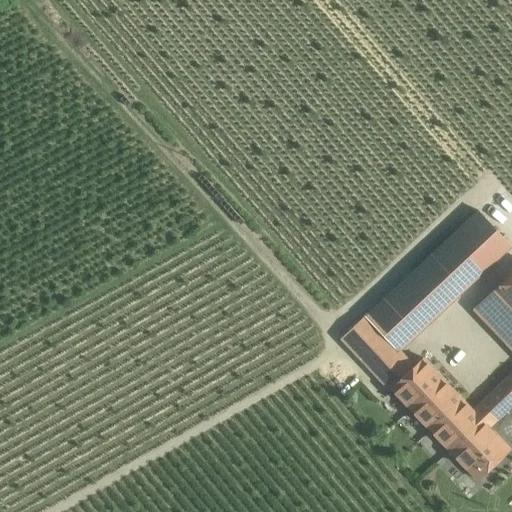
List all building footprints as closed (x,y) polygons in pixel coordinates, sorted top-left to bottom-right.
[(391,388),(414,366),(399,350),(511,246),(478,210),(341,338),(390,389),(391,388)] [(511,317),(511,273),(490,294),(511,317)] [(511,317),(490,294),(475,308),(511,345),(511,317)] [(411,409),(444,379),(423,357),(414,366),(391,388),(411,409)] [(511,406),(511,372),(473,410),(490,428),(511,406)] [(430,430),(463,399),(444,379),(411,409),(430,430)] [(511,449),(490,428),(473,410),(463,399),(430,430),(478,480),(511,449)]
